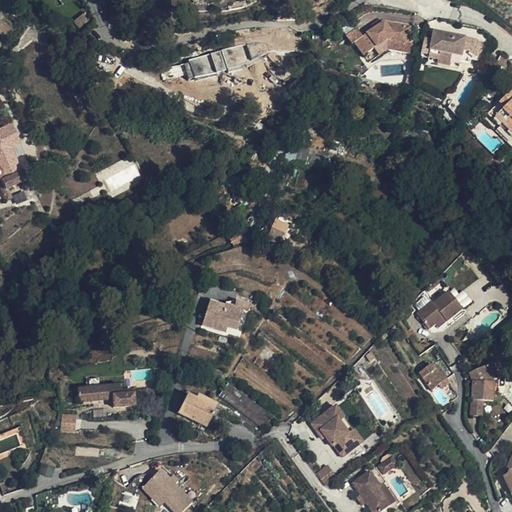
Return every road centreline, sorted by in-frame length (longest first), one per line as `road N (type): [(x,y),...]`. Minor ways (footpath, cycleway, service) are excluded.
road 1 (residential): [(341,0),(301,22),(211,21),(151,44),(122,45),(115,0)]
road 2 (residential): [(497,511),(455,421),(461,384),(454,372)]
